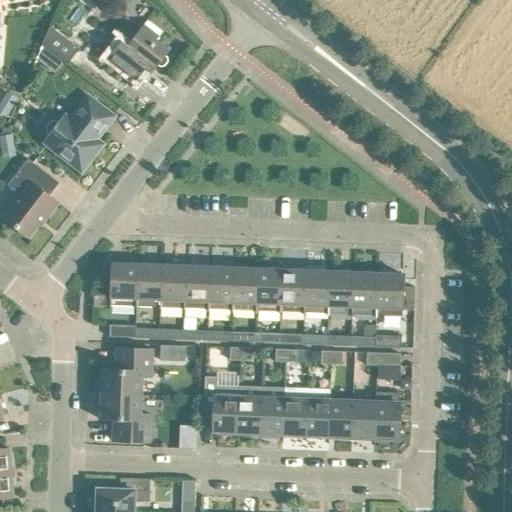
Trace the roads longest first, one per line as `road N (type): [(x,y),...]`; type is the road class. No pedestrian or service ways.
road 1 (tertiary): [(504,511),(510,278),(494,215),(443,149),(267,10)]
road 2 (residential): [(426,480),(435,258),(429,243),(415,235),(101,223)]
road 3 (residential): [(426,480),(58,461)]
road 4 (residential): [(101,223),(267,10)]
road 5 (residential): [(58,461),(63,326),(37,304)]
